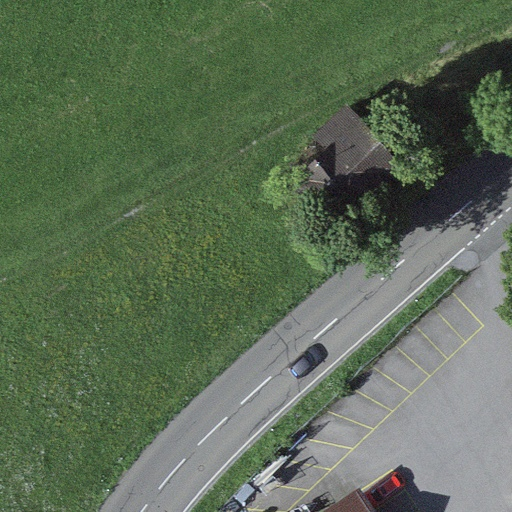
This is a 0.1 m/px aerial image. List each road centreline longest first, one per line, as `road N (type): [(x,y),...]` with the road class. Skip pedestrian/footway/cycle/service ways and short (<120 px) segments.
road 1 (track): [(511,8),(0,286)]
road 2 (secondary): [(511,162),(266,374),(144,511)]
